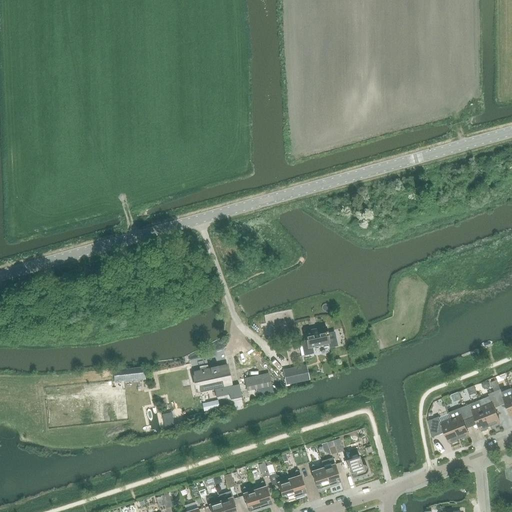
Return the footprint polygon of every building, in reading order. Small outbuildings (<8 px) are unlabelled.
[(437,96),(438,87),(437,87),(438,81),(416,81),(416,86),(415,86),(415,96),(437,96)] [(330,347),(337,346),(334,332),(328,333),(326,327),(305,331),(307,343),(302,344),(304,355),(313,353),(312,347),(329,343),(330,347)] [(247,351),(259,367),(264,363),(253,347),(247,351)] [(195,372),(196,375),(193,376),(196,388),(198,387),(199,390),(214,387),(216,397),(230,394),(231,399),(243,397),(245,404),(251,402),(250,401),(273,394),(271,386),(272,386),(270,377),(239,383),(239,384),(231,386),(227,365),(195,372)] [(307,368),(284,373),(286,385),(309,380),(307,368)] [(511,417),(511,416),(511,389),(511,388),(501,392),(500,389),(495,392),(500,406),(506,403),(511,417)] [(492,403),(483,407),(490,426),(493,424),(494,426),(500,424),(499,422),(500,422),(495,408),(500,406),(495,392),(488,394),(492,403)] [(487,427),(490,426),(483,407),(480,400),(464,406),(469,418),(475,416),(480,430),(481,429),(482,431),(488,428),(487,427)] [(464,420),(469,418),(464,406),(449,413),(451,419),(459,438),(462,437),(463,439),(469,436),(468,434),(469,434),(464,420)] [(428,421),(431,433),(432,437),(445,432),(449,442),(450,442),(450,444),(457,441),(456,439),(459,438),(451,419),(441,423),(439,417),(428,421)] [(340,438),(333,440),(337,453),(344,451),(340,438)] [(337,453),(333,440),(327,442),(331,455),(337,453)] [(305,449),(299,451),(303,464),(309,462),(305,449)] [(299,451),(293,453),(297,466),(303,464),(299,451)] [(367,472),(368,470),(368,467),(366,465),(364,464),(361,464),(358,453),(351,455),(348,453),(346,457),(353,478),(356,477),(356,478),(365,475),(364,474),(367,472)] [(340,482),(333,457),(321,461),(322,465),(323,468),(329,487),(338,484),(337,483),(340,482)] [(275,473),(271,460),(265,462),(269,475),(275,473)] [(262,477),(269,475),(265,462),(258,464),(262,477)] [(329,487),(323,468),(322,465),(316,467),(312,465),(311,468),(318,489),(321,488),(321,489),(329,487)] [(294,474),(288,476),(295,498),(304,495),(303,494),(306,493),(299,472),(296,470),(294,474)] [(237,471),(231,473),(234,486),(241,484),(237,471)] [(234,486),(231,473),(224,476),(228,488),(234,486)] [(287,501),(295,498),(288,476),(282,478),(278,476),(277,479),(283,500),(286,499),(287,501)] [(260,485),(254,487),(261,509),(269,506),(269,505),(272,504),(265,483),(262,481),(260,485)] [(207,495),(203,482),(196,484),(200,497),(207,495)] [(194,499),(200,497),(196,484),(190,487),(194,499)] [(248,489),(244,487),(242,490),(249,511),(252,510),(253,511),(261,509),(254,487),(248,489)] [(166,508),(172,506),(168,494),(162,496),(166,508)] [(226,499),(221,501),(224,511),(236,511),(231,495),(226,497),(226,499)] [(160,510),(166,508),(162,496),(156,498),(160,510)] [(211,511),(224,511),(221,501),(219,496),(207,499),(211,511)]
